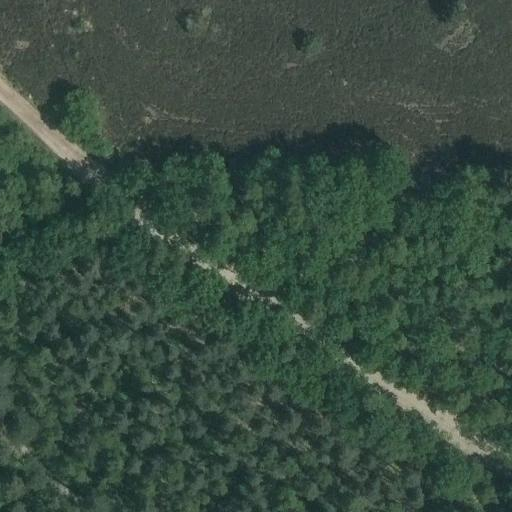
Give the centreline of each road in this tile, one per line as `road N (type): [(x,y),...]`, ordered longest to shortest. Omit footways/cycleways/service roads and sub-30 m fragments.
road 1 (track): [(511,459),(286,315),(0,91)]
road 2 (track): [(0,241),(111,183)]
